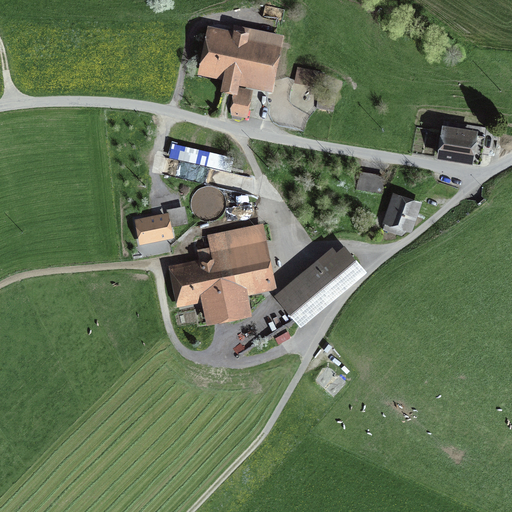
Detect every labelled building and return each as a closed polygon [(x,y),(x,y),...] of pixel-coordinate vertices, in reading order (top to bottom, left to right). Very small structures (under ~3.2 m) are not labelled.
[(277,44),(204,30),(194,81),(267,95),(277,44)] [(298,64),(295,80),(325,86),(329,70),(298,64)] [(478,132),(442,129),(439,157),(476,160),(478,132)] [(169,155),(223,166),(226,151),(172,140),(169,155)] [(164,169),(200,179),(204,164),(168,155),(164,169)] [(359,186),(379,191),(384,174),(363,169),(359,186)] [(418,201),(393,193),(381,229),(407,236),(418,201)] [(165,216),(139,222),(143,242),(169,236),(165,216)] [(214,260),(170,268),(177,303),(205,297),(209,320),(250,313),(246,290),(273,284),(262,225),(209,235),(214,260)] [(356,274),(334,248),(279,294),(301,320),(356,274)]
